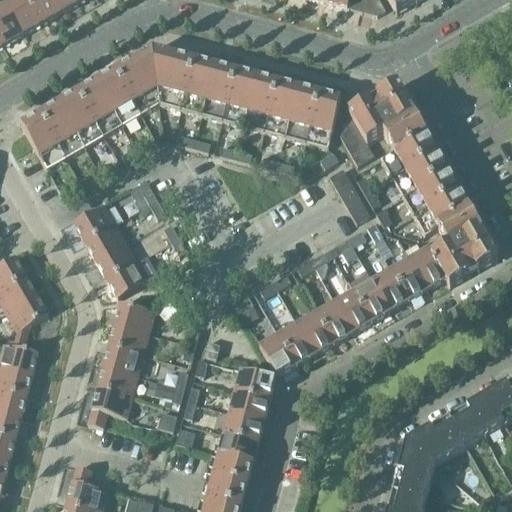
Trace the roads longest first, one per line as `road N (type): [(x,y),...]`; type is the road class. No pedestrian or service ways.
road 1 (residential): [(0,102),(167,12),(358,58),(412,48)]
road 2 (residential): [(35,511),(84,309),(0,163)]
road 3 (residential): [(267,502),(297,400),(511,275)]
road 4 (residential): [(367,511),(392,434),(511,362)]
road 5 (residential): [(511,220),(412,48)]
